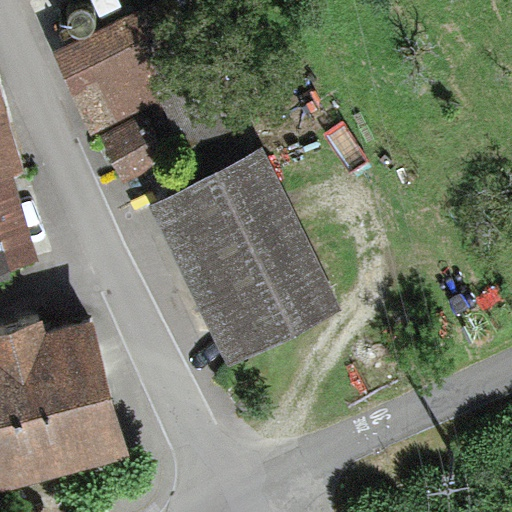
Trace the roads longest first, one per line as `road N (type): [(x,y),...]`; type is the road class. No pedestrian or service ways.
road 1 (residential): [(238,503),(194,441),(0,17)]
road 2 (unclassified): [(511,363),(238,503)]
